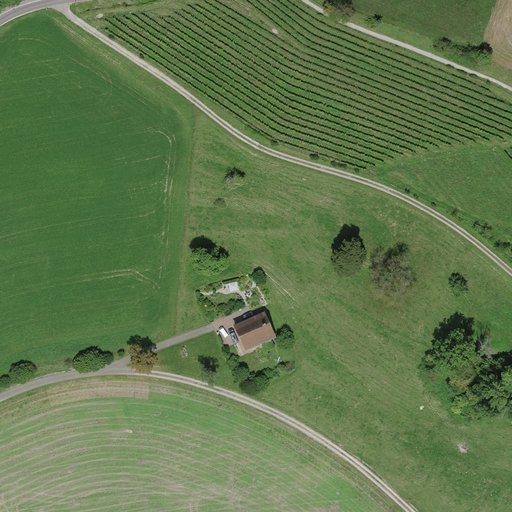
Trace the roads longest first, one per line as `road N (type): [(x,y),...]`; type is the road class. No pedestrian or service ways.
road 1 (track): [(52,2),(257,149),(419,206),(511,274)]
road 2 (track): [(108,367),(179,376),(258,403),(312,432),(412,511)]
road 3 (track): [(216,326),(0,398)]
road 4 (track): [(304,0),(511,92)]
